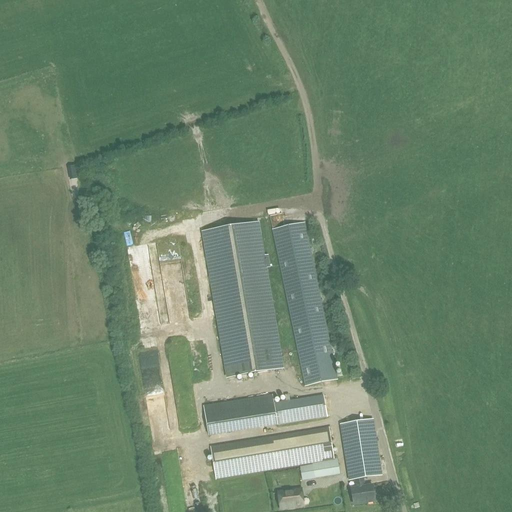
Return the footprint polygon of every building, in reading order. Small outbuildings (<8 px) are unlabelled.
[(282,215),(275,216),(276,225),(283,224),(282,215)] [(282,370),(265,269),(271,268),(268,256),(263,256),(258,223),(204,232),(228,379),(282,370)] [(305,387),(337,380),(305,223),(273,230),(305,387)] [(273,404),(272,395),(204,407),(209,436),(327,417),(323,396),(273,404)] [(371,420),(341,425),(346,462),(379,457),(373,420),(371,420)] [(334,460),(329,428),(211,447),(216,479),(313,464),(338,460),(338,459),(334,460)] [(379,457),(346,462),(349,481),(355,480),(356,488),(352,489),(354,504),(375,501),(373,486),(365,487),(363,479),(367,478),(382,476),(381,469),(379,457)] [(315,479),(341,475),(338,460),(313,464),(315,479)] [(274,493),(272,486),(266,487),(268,494),(274,493)] [(281,509),(303,506),(301,490),(279,493),(281,509)]
